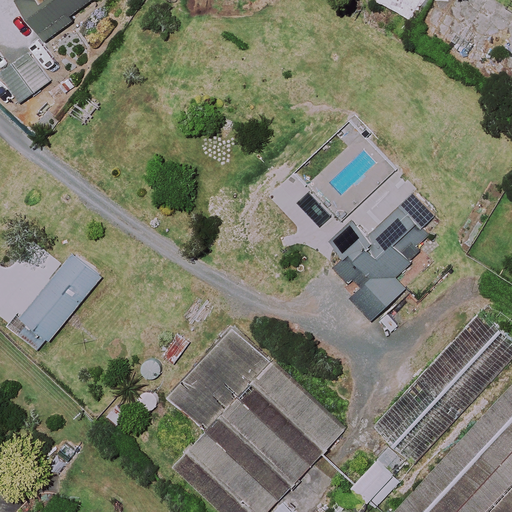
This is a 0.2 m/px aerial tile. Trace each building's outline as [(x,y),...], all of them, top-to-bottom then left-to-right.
[(47,0),(41,5),(36,0),(24,10),(48,40),(96,0),(47,0)] [(50,82),(33,55),(3,75),(21,101),(50,82)] [(352,286),(347,291),(373,320),(407,289),(396,277),(412,262),(407,256),(430,236),(421,226),(435,214),(416,192),(405,201),(397,192),(363,222),(358,218),(332,241),(347,257),(335,267),(352,286)] [(21,334),(40,350),(49,339),(55,344),(61,336),(58,333),(104,278),(76,255),(24,318),(30,323),(21,334)] [(511,360),(511,338),(482,311),(376,426),(417,464),(511,360)] [(296,511),(283,499),(348,430),(275,361),(237,326),(171,396),(209,432),(175,467),(222,511),(296,511)] [(462,511),(511,456),(511,387),(396,511),(462,511)] [(511,511),(511,456),(462,511),(511,511)] [(401,482),(379,460),(354,486),(376,508),(401,482)]
